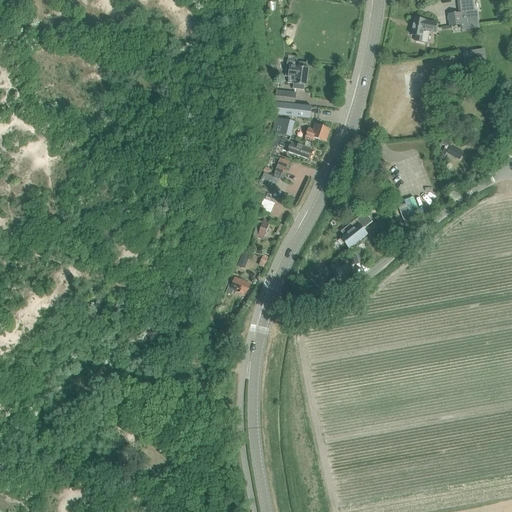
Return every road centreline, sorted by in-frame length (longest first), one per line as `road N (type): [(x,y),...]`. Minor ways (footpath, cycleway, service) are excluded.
road 1 (secondary): [(268,307),(349,131),(379,0)]
road 2 (unclassified): [(268,307),(295,309),(342,294),(502,171)]
road 3 (secondary): [(266,511),(251,399),(268,307)]
